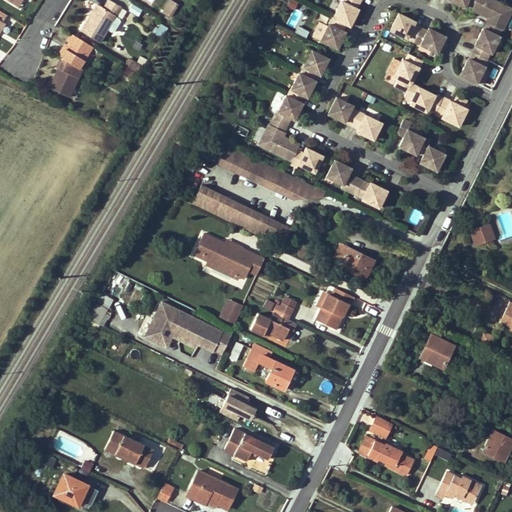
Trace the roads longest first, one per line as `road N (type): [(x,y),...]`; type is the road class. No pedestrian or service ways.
road 1 (residential): [(292,511),(450,192)]
road 2 (residential): [(450,192),(311,124),(381,0)]
road 3 (unknown): [(333,430),(172,350)]
road 4 (unknown): [(394,305),(237,231)]
road 5 (residential): [(413,0),(444,12),(455,29),(450,72),(496,94)]
road 6 (unknown): [(349,396),(449,449),(475,452)]
road 7 (unknown): [(322,451),(432,500)]
